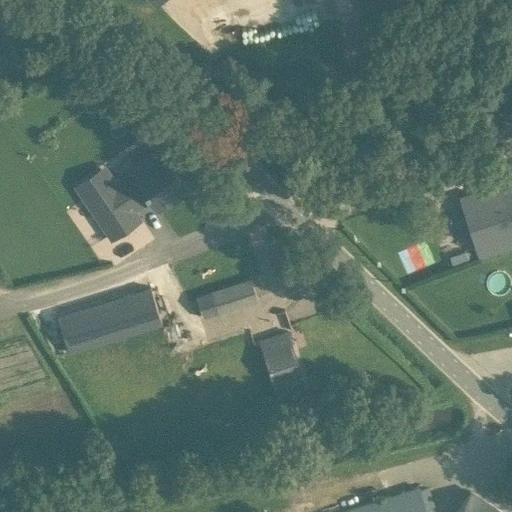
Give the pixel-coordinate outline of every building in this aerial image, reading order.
[(118,183),(87,204),(92,211),(100,223),(111,239),(141,219),(135,210),(143,204),(151,199),(157,208),(188,187),(162,151),(132,172),(133,173),(118,183)] [(465,212),(479,257),(511,245),(511,176),(508,178),(507,175),(503,177),(509,197),(465,212)] [(465,250),(449,255),(452,265),(468,259),(465,250)] [(250,278),(211,291),(218,312),(257,299),(250,278)] [(57,314),(68,349),(142,328),(161,322),(149,285),(57,314)] [(259,340),(276,394),(305,385),(287,331),(259,340)] [(425,511),(417,486),(337,511),(425,511)] [(502,511),(471,491),(456,511),(502,511)]
